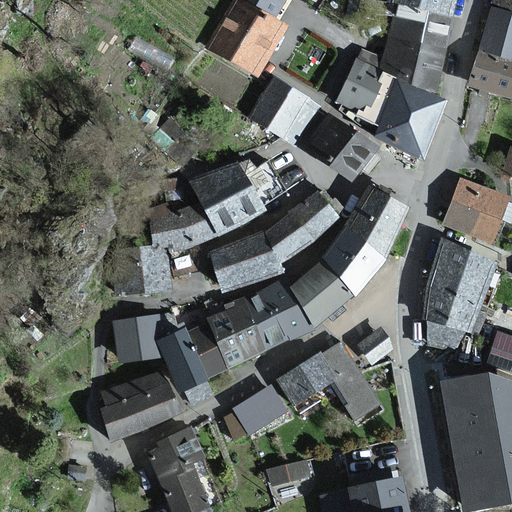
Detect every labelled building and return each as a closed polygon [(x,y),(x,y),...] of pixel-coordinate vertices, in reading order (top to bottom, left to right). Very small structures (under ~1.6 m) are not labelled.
[(281,13),(257,0),(233,0),(209,43),(263,74),(292,21),(281,13)] [(257,0),(281,13),(287,0),(257,0)] [(511,7),(494,2),(479,49),(511,58),(511,7)] [(430,22),(396,15),(387,65),(420,71),(430,22)] [(364,45),(341,100),(381,116),(399,73),(381,66),(386,54),(364,45)] [(511,58),(479,49),(469,83),(511,96),(511,58)] [(401,76),(379,134),(429,153),(451,95),(401,76)] [(318,105),(272,77),(248,116),(294,144),(318,105)] [(327,109),(305,147),(359,177),(381,139),(327,109)] [(197,174),(231,227),(272,207),(238,158),(197,174)] [(511,193),(462,175),(445,222),(495,240),(511,193)] [(327,253),(361,291),(390,257),(415,205),(375,182),(327,253)] [(344,214),(321,188),(268,227),(286,260),(320,238),(344,214)] [(152,209),(161,245),(216,231),(207,196),(152,209)] [(290,270),(286,260),(268,227),(212,252),(226,292),(290,270)] [(500,257),(443,235),(418,306),(430,316),(428,343),(454,352),(468,328),(475,331),(500,257)] [(355,294),(326,258),(292,284),(320,320),(355,294)] [(312,325),(288,279),(253,297),(278,343),(312,325)] [(227,307),(210,314),(231,363),(271,346),(248,293),(225,303),(227,307)] [(159,311),(112,319),(118,362),(166,354),(159,311)] [(165,336),(185,387),(230,370),(217,336),(212,338),(205,321),(165,336)] [(382,324),(358,334),(368,357),(392,346),(382,324)] [(511,333),(498,329),(487,362),(511,369),(511,333)] [(343,340),(321,353),(336,379),(358,415),(380,402),(343,340)] [(321,353),(277,379),(293,405),(336,379),(321,353)] [(161,366),(101,390),(107,405),(98,409),(110,440),(179,412),(161,366)] [(511,502),(511,383),(490,375),(445,383),(467,509),(508,503),(511,502)] [(273,384),(234,406),(249,432),(288,410),(273,384)] [(146,451),(160,481),(193,466),(190,459),(204,452),(190,427),(146,451)] [(305,458),(264,467),(269,488),(310,478),(305,458)] [(160,481),(171,511),(195,511),(212,504),(193,466),(160,481)] [(353,487),(357,511),(407,511),(412,511),(405,476),(353,487)]
